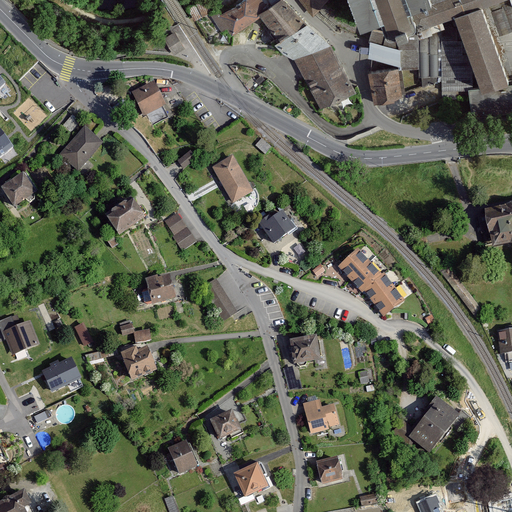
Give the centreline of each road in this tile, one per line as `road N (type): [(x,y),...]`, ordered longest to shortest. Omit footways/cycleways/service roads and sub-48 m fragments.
road 1 (residential): [(76,69),(85,98),(180,195),(255,304),(299,460),(299,511)]
road 2 (secondary): [(450,150),(351,155),(171,71),(76,69)]
road 3 (residential): [(293,0),(344,49),(373,117),(432,133),(450,150)]
